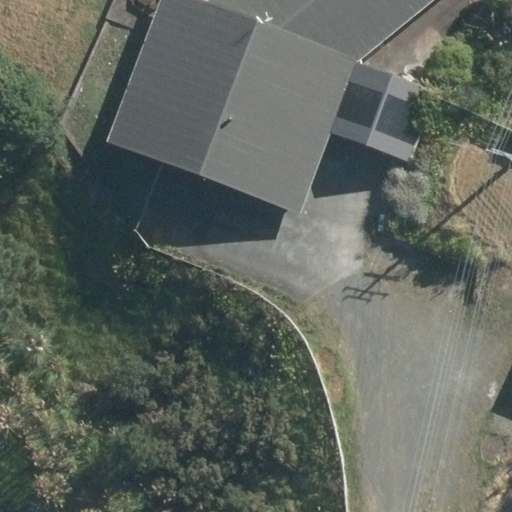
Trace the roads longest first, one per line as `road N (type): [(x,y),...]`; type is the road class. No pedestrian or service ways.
road 1 (track): [(390,511),(358,342),(322,285),(291,256),(189,212)]
road 2 (track): [(422,511),(511,347)]
